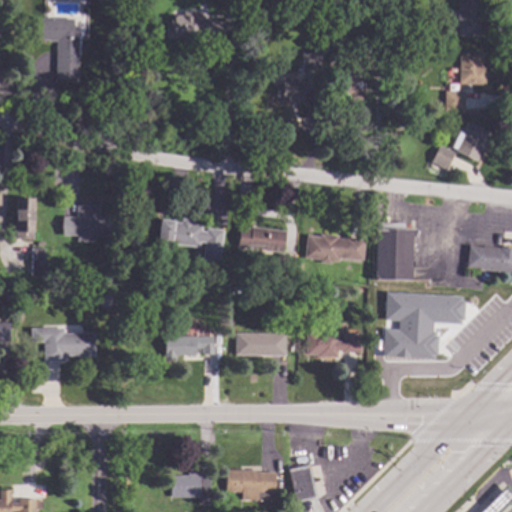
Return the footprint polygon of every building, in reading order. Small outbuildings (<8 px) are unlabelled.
[(481,0),(481,17),(477,17),(477,35),(456,35),(456,0),(481,0)] [(198,18),(207,18),(207,20),(223,19),(223,38),(198,38),(198,43),(180,43),(180,37),(164,37),(164,24),(168,24),(169,17),(179,17),(179,11),(198,11),(198,18)] [(72,34),(77,34),(76,79),(55,79),(55,40),(47,40),(47,38),(34,38),(34,16),(72,17),(72,34)] [(411,52),(405,60),(396,54),(402,46),(411,52)] [(319,53),(318,70),(300,68),(301,52),(319,53)] [(341,66),(327,67),(326,52),(341,52),(341,66)] [(480,67),(484,67),(484,84),(457,83),(457,52),(480,53),(480,67)] [(346,80),(354,80),(354,91),(360,92),(360,100),(353,100),(353,104),(347,104),(347,107),(333,107),(334,79),(342,79),(342,76),(346,77),(346,80)] [(305,82),(304,92),(301,91),(300,100),(293,100),(293,102),(274,101),(275,85),(281,85),(281,81),(305,82)] [(462,109),(443,109),(443,91),(462,91),(462,109)] [(489,132),(474,161),(453,151),(455,149),(450,147),(457,131),(462,133),(468,122),(489,132)] [(452,153),(444,170),(428,162),(437,145),(452,153)] [(31,238),(13,238),(13,196),(31,197),(31,238)] [(97,217),(109,217),(109,236),(60,234),(61,216),(74,216),(75,202),(97,203),(97,217)] [(192,219),(191,224),(201,225),(200,230),(205,231),(205,227),(222,229),(218,261),(201,259),(203,242),(198,241),(198,247),(170,243),(170,251),(155,249),(159,219),(179,222),(180,218),(192,219)] [(402,228),(410,228),(409,280),(373,279),(373,238),(372,238),(372,228),(374,228),(374,221),(402,222),(402,228)] [(284,231),(281,252),(236,247),(239,227),(249,228),(249,227),(284,231)] [(335,236),(335,238),(344,239),(344,238),(363,240),(361,260),(337,257),(336,261),(329,260),(329,263),(318,262),(318,260),(302,258),(305,235),(318,236),(318,234),(335,236)] [(497,247),(497,246),(511,247),(511,282),(506,282),(507,272),(478,269),(478,267),(464,266),(466,245),(481,247),(481,245),(497,247)] [(42,247),(42,261),(46,261),(46,275),(14,274),(14,266),(30,266),(30,247),(42,247)] [(295,255),(292,274),(275,272),(277,253),(295,255)] [(109,305),(98,305),(98,292),(109,292),(109,305)] [(133,293),(133,303),(122,302),(123,292),(133,293)] [(379,358),(432,360),(433,323),(459,324),(461,296),(383,293),(382,321),(395,321),(395,330),(380,329),(379,358)] [(8,323),(0,322),(0,342),(8,343),(8,323)] [(62,333),(93,333),(93,355),(64,355),(64,361),(42,362),(41,342),(29,342),(29,328),(62,327),(62,333)] [(360,333),(360,352),(340,351),(340,350),(336,350),(335,357),(315,357),(315,354),(304,354),(304,332),(336,333),(336,341),(340,341),(341,333),(360,333)] [(283,356),(233,355),(233,333),(283,333),(283,356)] [(211,347),(212,347),(212,356),(201,356),(201,348),(194,348),(194,355),(193,356),(174,355),(174,361),(162,361),(162,354),(163,354),(163,336),(211,336),(211,347)] [(315,498),(293,503),(285,465),(289,464),(290,468),(307,464),(315,498)] [(253,472),(273,472),(274,492),(256,492),(256,497),(240,497),(240,492),(223,492),(223,471),(253,470),(253,472)] [(208,504),(196,504),(196,497),(168,498),(167,474),(186,474),(186,472),(207,472),(208,504)] [(497,511),(511,497),(511,496),(501,486),(476,511),(497,511)] [(9,502),(15,502),(15,499),(34,499),(34,501),(40,501),(40,509),(33,509),(33,511),(15,511),(8,511),(0,511),(0,490),(9,490),(9,502)]
